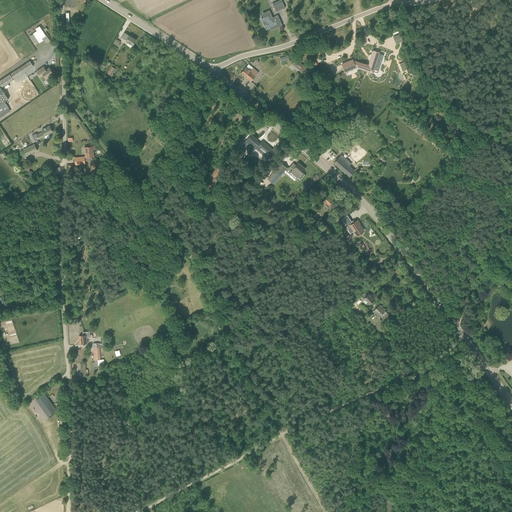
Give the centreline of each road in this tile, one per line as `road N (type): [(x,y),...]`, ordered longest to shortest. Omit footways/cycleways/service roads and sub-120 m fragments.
road 1 (tertiary): [(511,404),(373,213),(211,69)]
road 2 (track): [(282,432),(184,241),(65,98)]
road 3 (unclassified): [(70,388),(58,253),(64,0)]
road 4 (unclassified): [(211,69),(392,4),(428,0)]
road 5 (track): [(510,142),(498,224),(456,327)]
road 6 (track): [(511,269),(369,189),(360,199)]
road 7 (track): [(396,3),(424,73),(494,136)]
road 8 (track): [(282,432),(137,511)]
road 9 (track): [(425,372),(282,432)]
road 10 (track): [(419,373),(350,299),(382,266)]
road 11 (tertiary): [(211,69),(103,0)]
road 12 (track): [(70,511),(70,388)]
